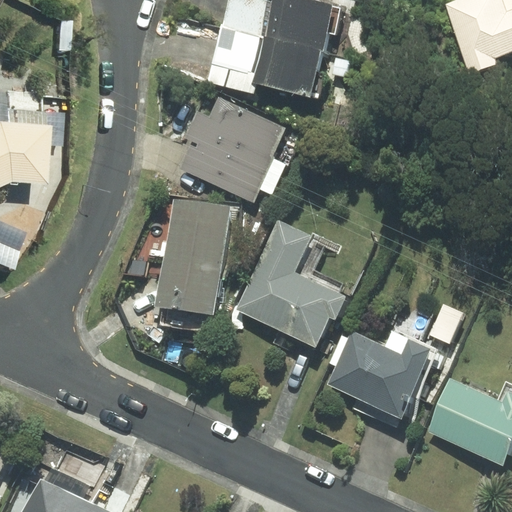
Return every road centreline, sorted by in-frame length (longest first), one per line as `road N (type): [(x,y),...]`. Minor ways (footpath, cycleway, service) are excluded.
road 1 (residential): [(122,0),(106,191),(32,360)]
road 2 (residential): [(356,511),(32,360)]
